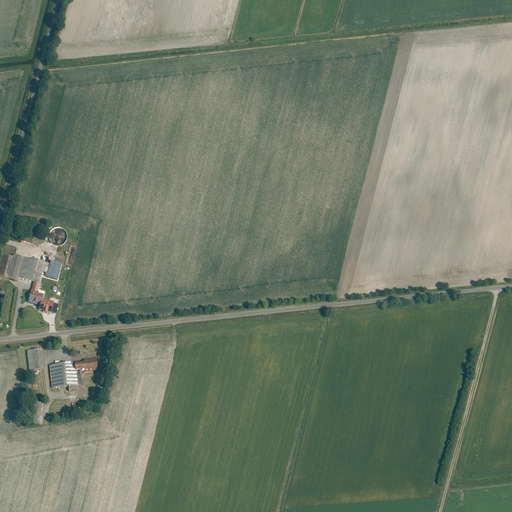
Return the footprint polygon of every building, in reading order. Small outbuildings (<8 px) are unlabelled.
[(67,238),(67,236),(67,234),(66,232),(65,231),(64,230),(62,228),(60,228),(59,227),(57,227),(55,228),(53,228),(51,230),(50,232),(49,233),(49,235),(48,237),(49,239),(49,240),(50,242),(52,243),(53,244),(55,245),(57,246),(58,246),(60,245),(62,244),(63,244),(65,242),(66,241),(66,239),(67,238)] [(61,264),(6,251),(0,274),(0,278),(18,282),(19,277),(34,281),(28,303),(43,307),(46,296),(40,295),(45,278),(57,281),(61,264)] [(42,349),(26,351),(28,371),(44,369),(42,349)] [(98,370),(97,359),(84,360),(84,363),(76,364),(76,370),(86,369),(87,372),(98,370)] [(76,370),(76,364),(75,363),(50,366),(52,388),(78,385),(76,370)] [(44,402),(32,402),(32,423),(44,423),(44,402)]
